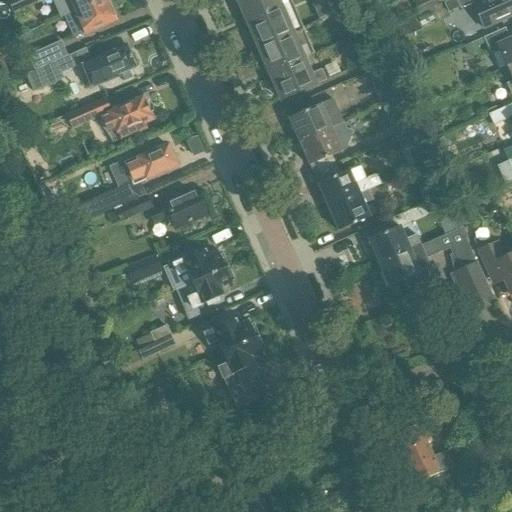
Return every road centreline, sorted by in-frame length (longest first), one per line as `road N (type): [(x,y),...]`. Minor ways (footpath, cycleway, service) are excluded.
road 1 (residential): [(328,356),(169,0)]
road 2 (residential): [(511,342),(351,410)]
